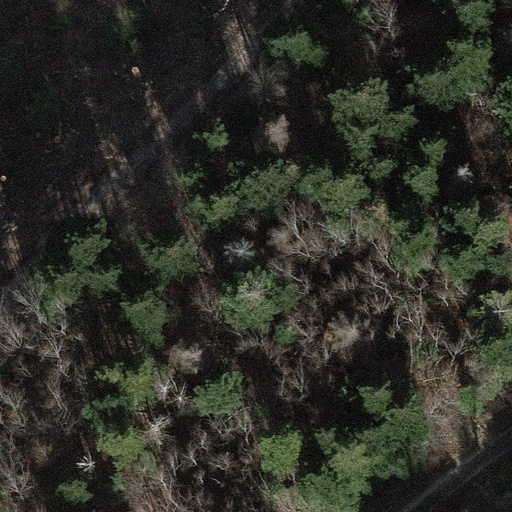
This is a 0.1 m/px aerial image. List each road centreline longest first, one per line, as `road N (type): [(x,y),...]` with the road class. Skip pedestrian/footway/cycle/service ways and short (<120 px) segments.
road 1 (track): [(301,0),(72,206),(0,306)]
road 2 (track): [(511,428),(394,511)]
